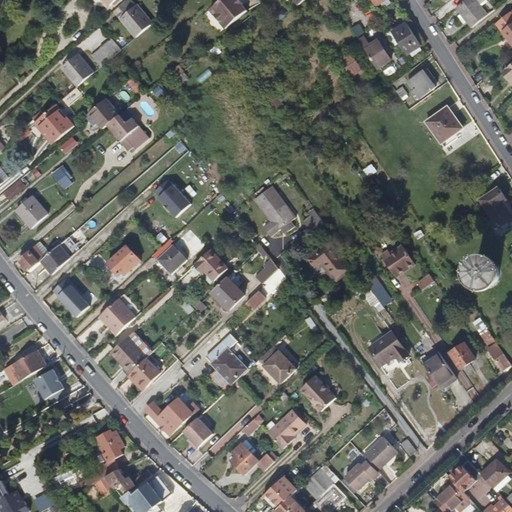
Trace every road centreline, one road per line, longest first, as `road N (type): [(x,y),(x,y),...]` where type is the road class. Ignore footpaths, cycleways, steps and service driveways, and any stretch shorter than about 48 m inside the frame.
road 1 (residential): [(0,262),(124,411),(226,511)]
road 2 (unknown): [(432,465),(277,259)]
road 3 (residential): [(411,4),(511,160)]
road 4 (secondary): [(381,511),(511,392)]
road 5 (unknown): [(220,507),(342,402)]
road 6 (unknown): [(0,262),(66,207),(86,172),(114,152)]
road 7 (unknown): [(124,411),(220,328)]
